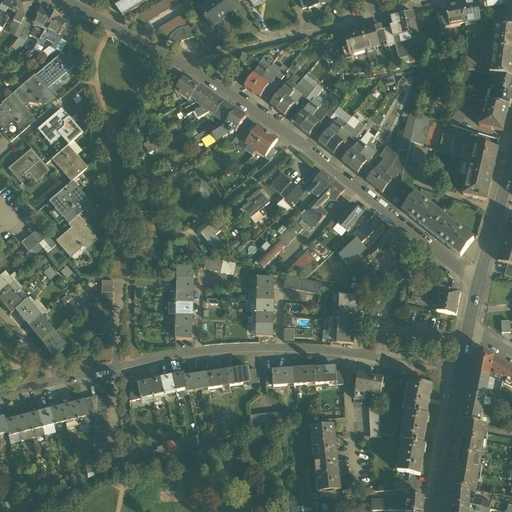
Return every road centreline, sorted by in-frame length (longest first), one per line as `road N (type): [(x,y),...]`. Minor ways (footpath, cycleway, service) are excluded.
road 1 (residential): [(0,398),(116,366),(279,349),(459,373)]
road 2 (residential): [(477,284),(184,63)]
road 3 (residential): [(184,63),(442,0)]
road 4 (secondary): [(437,511),(459,373)]
road 5 (residential): [(184,63),(60,0)]
road 6 (secondary): [(477,284),(511,151)]
